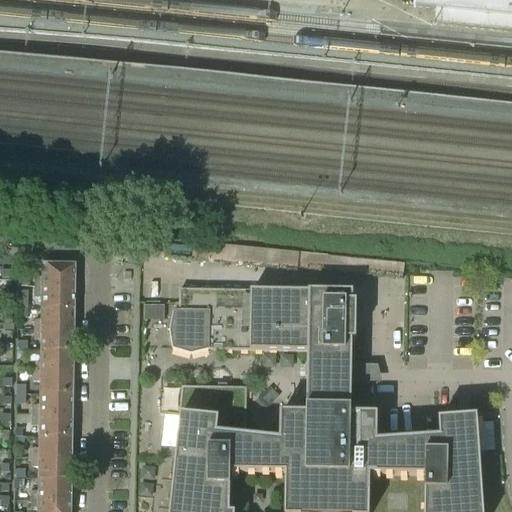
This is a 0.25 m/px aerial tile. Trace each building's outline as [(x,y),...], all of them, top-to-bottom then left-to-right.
[(511,0),(414,0),(414,2),(413,10),(436,12),(511,19),(511,0)] [(35,288),(75,289),(75,267),(42,266),(42,279),(35,279),(35,288)] [(1,273),(1,281),(11,281),(11,273),(1,273)] [(19,281),(19,289),(30,289),(30,281),(19,281)] [(75,311),(75,289),(35,288),(35,297),(42,297),(41,310),(75,311)] [(1,291),(0,300),(12,301),(13,292),(1,291)] [(19,292),(19,309),(27,310),(27,292),(19,292)] [(181,418),(177,451),(170,511),(229,511),(230,474),(286,475),(285,511),(368,511),(370,477),(422,478),(423,511),(483,511),(477,419),(439,421),(440,439),(377,443),(377,417),(351,416),(351,383),(358,383),(361,369),(351,368),(352,343),(356,343),(356,305),(353,305),(353,295),(179,292),(179,312),(174,314),(170,332),(173,351),(191,356),(191,352),(308,354),(308,366),(305,366),(305,379),(308,380),(307,415),(281,415),(280,442),(245,438),(246,390),(182,389),(179,418),(181,418)] [(8,313),(3,313),(4,325),(12,325),(11,304),(8,304),(8,313)] [(74,332),(75,311),(41,310),(41,322),(34,322),(34,331),(74,332)] [(28,311),(20,311),(20,319),(29,319),(28,311)] [(4,325),(4,333),(12,334),(14,334),(14,325),(4,325)] [(74,354),(74,332),(34,331),(34,340),(41,340),(40,353),(74,354)] [(4,333),(3,346),(12,346),(12,334),(4,333)] [(19,342),(19,351),(28,351),(28,342),(19,342)] [(16,353),(16,363),(25,363),(25,353),(16,353)] [(33,364),(33,374),(73,375),(74,354),(40,353),(40,365),(33,364)] [(73,397),(73,375),(33,374),(33,383),(40,383),(40,397),(73,397)] [(12,380),(2,380),(2,389),(12,389),(12,380)] [(17,396),(26,396),(26,382),(17,382),(17,396)] [(26,396),(17,396),(16,404),(26,404),(26,396)] [(33,407),(33,417),(73,418),(73,397),(40,397),(40,407),(33,407)] [(12,399),(2,399),(2,407),(12,407),(12,399)] [(1,416),(1,424),(10,424),(10,416),(1,416)] [(72,440),(73,418),(33,417),(33,426),(39,426),(39,439),(72,440)] [(1,432),(0,440),(10,441),(10,432),(1,432)] [(32,450),(32,460),(72,460),(72,440),(39,439),(39,450),(32,450)] [(72,481),(72,460),(32,460),(32,469),(38,469),(38,481),(72,481)] [(1,465),(0,474),(9,474),(9,465),(1,465)] [(17,470),(17,479),(26,479),(26,470),(17,470)] [(31,493),(31,503),(71,504),(72,481),(38,481),(38,493),(31,493)] [(15,483),(15,492),(25,492),(25,483),(15,483)] [(8,485),(0,484),(0,493),(8,493),(8,485)] [(9,497),(0,497),(0,505),(9,505),(9,497)] [(70,511),(71,504),(31,503),(31,511),(38,511),(37,511),(70,511)]
